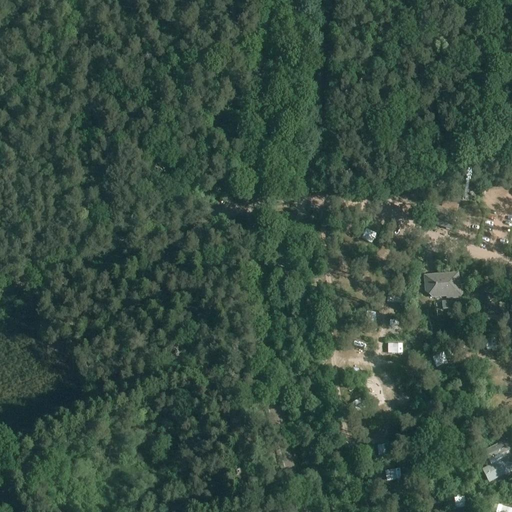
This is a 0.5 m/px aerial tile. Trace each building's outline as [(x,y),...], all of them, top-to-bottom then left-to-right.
[(432,208),(428,224),(451,230),(455,214),(432,208)] [(458,287),(458,275),(456,275),(424,278),(423,278),(424,293),(432,299),(446,298),(446,300),(459,299),(461,298),(462,296),(461,287),(458,287)] [(481,282),(484,289),(493,286),(491,279),(481,282)] [(390,299),(391,307),(400,306),(398,298),(390,299)] [(353,314),(340,314),(341,325),(353,324),(353,314)] [(373,315),(366,317),(368,326),(375,324),(373,315)] [(506,325),(506,318),(474,321),(475,328),(506,325)] [(394,351),(405,351),(405,341),(394,341),(394,351)] [(488,461),(511,449),(511,444),(509,439),(484,452),(488,461)] [(511,470),(506,459),(482,472),(488,484),(511,471),(511,470)]
